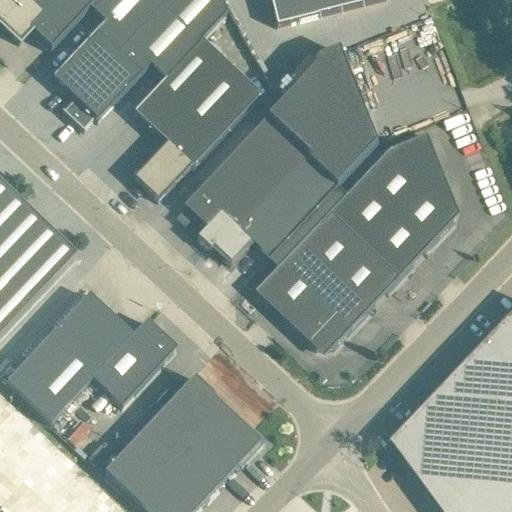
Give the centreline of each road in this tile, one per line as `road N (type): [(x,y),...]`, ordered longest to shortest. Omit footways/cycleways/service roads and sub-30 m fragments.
road 1 (unclassified): [(0,126),(329,441)]
road 2 (unclassified): [(329,441),(511,249)]
